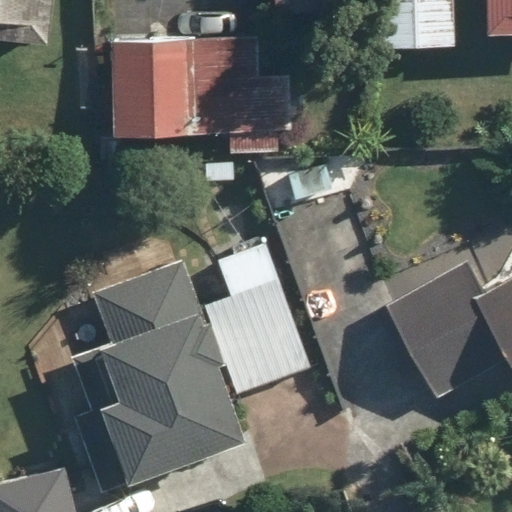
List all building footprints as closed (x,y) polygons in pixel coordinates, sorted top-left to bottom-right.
[(63,0),(0,0),(0,24),(61,31),(63,0)] [(367,0),(280,0),(281,14),(367,14),(367,0)] [(463,0),(392,0),(392,43),(462,44),(463,0)] [(511,25),(511,0),(494,0),(495,26),(511,25)] [(263,20),(119,19),(118,124),(235,124),(234,142),(285,142),(285,129),(295,129),(295,68),(262,68),(263,20)] [(511,273),(490,286),(469,246),(396,285),(452,389),(511,357),(511,273)] [(103,477),(263,432),(226,300),(206,306),(190,248),(98,274),(114,331),(66,345),(103,477)] [(95,511),(75,449),(0,473),(0,511),(95,511)]
